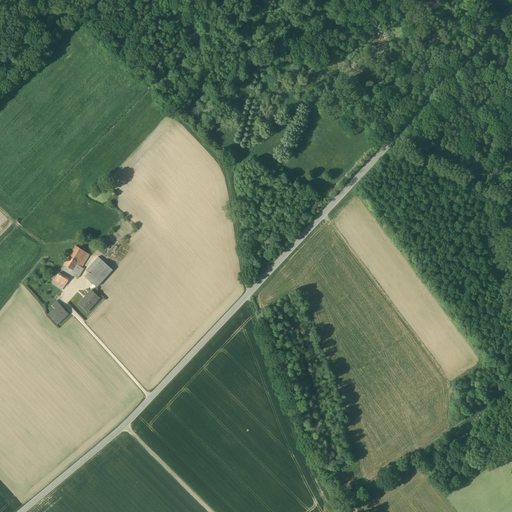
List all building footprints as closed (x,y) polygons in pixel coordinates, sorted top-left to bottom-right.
[(84,251),(76,246),(69,257),(77,262),(84,251)] [(89,255),(84,251),(77,262),(76,264),(80,266),(81,267),(89,255)] [(98,256),(86,269),(87,270),(88,272),(85,276),(96,287),(112,269),(98,256)] [(77,262),(69,257),(64,265),(72,270),(76,264),(77,262)] [(72,270),(64,265),(61,269),(73,277),(74,276),(80,266),(76,264),(72,270)] [(81,267),(80,266),(74,276),(78,278),(84,269),(81,267)] [(69,279),(59,272),(54,280),(64,287),(69,279)] [(64,287),(54,280),(52,284),(62,290),(64,287)] [(91,290),(78,304),(87,312),(100,298),(91,290)] [(55,309),(49,315),(56,323),(67,314),(60,305),(59,305),(55,309)]
